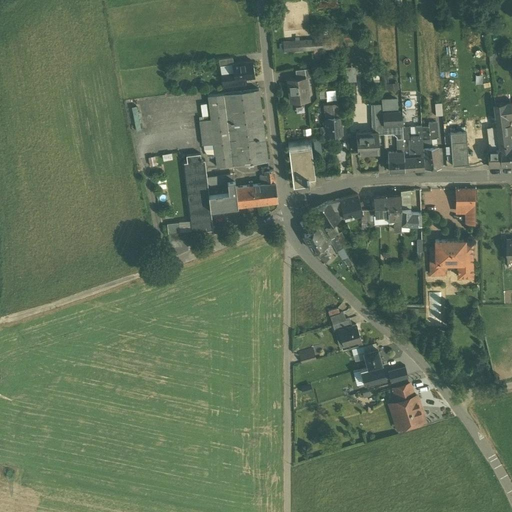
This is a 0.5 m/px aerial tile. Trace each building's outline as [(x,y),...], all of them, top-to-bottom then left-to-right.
[(336,39),(312,41),(312,50),(337,48),(336,39)] [(312,41),(283,43),(283,52),(312,50),(312,41)] [(504,53),(489,55),(490,63),(505,61),(504,53)] [(232,58),(219,59),(220,66),(232,64),(233,64),(232,58)] [(233,64),(232,64),(233,72),(234,79),(254,77),(252,61),(233,64)] [(346,80),(362,80),(362,67),(346,67),(346,80)] [(308,69),(295,70),(296,79),(305,78),(310,78),(308,69)] [(233,72),(221,74),(223,87),(232,85),(231,80),(234,79),(233,72)] [(296,79),(287,80),(288,86),(289,86),(291,102),(308,100),(305,78),(296,79)] [(259,89),(224,93),(233,165),(268,160),(259,89)] [(224,93),(208,95),(210,116),(211,119),(203,120),(199,120),(202,145),(214,143),(217,167),(233,165),(224,93)] [(380,106),(396,105),(396,97),(380,97),(380,106)] [(511,100),(496,103),(498,117),(496,117),(496,118),(508,117),(511,116),(511,100)] [(339,108),(325,109),(325,118),(340,117),(339,108)] [(403,111),(382,112),(383,119),(383,125),(404,124),(403,111)] [(340,117),(325,118),(326,127),(327,134),(327,135),(341,134),(340,117)] [(508,117),(496,118),(497,128),(500,147),(503,146),(511,145),(508,117)] [(383,119),(375,119),(376,132),(378,132),(378,134),(384,133),(383,125),(383,119)] [(436,122),(428,123),(429,127),(429,138),(437,138),(436,122)] [(415,126),(416,133),(410,133),(410,126),(410,138),(411,158),(423,158),(423,149),(421,126),(415,126)] [(429,127),(422,128),(424,149),(430,148),(429,138),(429,127)] [(497,128),(488,129),(490,149),(500,149),(500,147),(497,128)] [(376,132),(356,133),(357,153),(358,153),(358,152),(370,151),(370,152),(379,152),(378,134),(378,132),(376,132)] [(459,132),(450,133),(453,165),(468,164),(465,132),(459,132)] [(310,139),(288,142),(288,143),(289,142),(290,153),(294,184),(307,183),(307,185),(307,186),(309,186),(309,185),(308,185),(307,179),(308,179),(308,177),(313,176),(310,151),(309,140),(310,140),(310,139)] [(430,148),(424,149),(425,168),(439,167),(438,167),(437,148),(430,148)] [(511,148),(504,148),(502,149),(502,165),(511,164),(511,148)] [(490,149),(487,150),(488,164),(502,164),(502,149),(500,149),(490,149)] [(397,152),(388,152),(388,171),(405,170),(404,159),(404,151),(403,151),(397,152)] [(200,153),(186,155),(187,162),(202,160),(202,158),(201,158),(200,153)] [(411,158),(404,159),(405,170),(424,168),(423,158),(411,158)] [(187,162),(183,162),(191,230),(192,232),(213,229),(210,209),(207,186),(204,160),(202,160),(187,162)] [(235,180),(227,181),(227,183),(207,186),(210,209),(277,201),(275,182),(273,170),(269,170),(269,172),(265,172),(265,175),(260,176),(261,184),(252,185),(252,182),(249,182),(249,185),(235,187),(235,180)] [(476,189),(456,189),(456,205),(469,205),(469,211),(466,211),(466,222),(475,222),(474,197),(475,197),(476,197),(476,189)] [(400,194),(401,209),(410,208),(410,190),(401,191),(400,194)] [(357,194),(339,199),(341,207),(344,216),(353,214),(354,217),(361,215),(363,214),(361,210),(360,205),(363,205),(362,201),(359,202),(357,194)] [(400,194),(386,196),(388,214),(388,219),(401,218),(401,209),(400,194)] [(386,196),(373,197),(374,210),(374,215),(388,214),(386,196)] [(339,199),(333,201),(335,208),(337,208),(341,207),(339,199)] [(327,202),(313,209),(323,225),(324,227),(334,222),(337,220),(331,210),(335,208),(333,201),(327,202)] [(421,213),(410,213),(410,208),(401,209),(401,218),(401,223),(421,224),(421,213)] [(374,210),(368,210),(368,222),(368,224),(375,225),(376,219),(374,219),(374,215),(374,210)] [(401,218),(388,219),(388,221),(396,221),(394,222),(394,230),(401,230),(401,223),(401,218)] [(179,222),(167,223),(168,235),(180,234),(180,231),(179,222)] [(334,222),(324,227),(330,238),(337,234),(337,233),(339,233),(335,226),(336,226),(334,222)] [(342,245),(337,234),(330,238),(324,227),(323,225),(318,228),(327,243),(326,244),(327,245),(332,241),(337,250),(336,251),(343,245),(342,245)] [(318,228),(317,227),(304,235),(313,251),(314,251),(322,246),(326,244),(327,243),(318,228)] [(191,230),(180,231),(180,234),(181,243),(193,242),(192,232),(191,230)] [(341,232),(339,233),(337,233),(337,234),(342,245),(347,244),(341,232)] [(180,234),(168,235),(169,247),(181,246),(181,243),(180,234)] [(464,243),(464,239),(435,239),(435,248),(435,262),(450,262),(457,262),(458,275),(472,275),(471,243),(464,243)] [(330,254),(322,246),(314,251),(327,264),(333,257),(332,255),(330,257),(329,256),(330,254)] [(346,252),(343,246),(337,252),(333,257),(327,264),(335,271),(349,259),(346,252)] [(435,262),(435,248),(430,248),(430,273),(445,273),(445,267),(446,267),(449,264),(450,262),(435,262)] [(338,308),(328,311),(330,316),(340,313),(338,308)] [(340,313),(330,316),(332,323),(334,323),(346,319),(343,311),(340,313)] [(346,319),(334,323),(336,330),(342,328),(349,324),(352,325),(350,318),(346,319)] [(349,324),(342,328),(336,330),(334,323),(332,323),(339,347),(345,345),(344,344),(357,341),(361,340),(356,324),(352,325),(349,324)] [(359,347),(352,349),(353,355),(364,352),(363,346),(359,347)] [(312,348),(299,352),(302,362),(315,359),(312,348)] [(364,352),(367,363),(368,367),(381,363),(377,348),(364,352)] [(361,369),(365,383),(385,378),(381,363),(368,367),(361,369)] [(388,370),(391,382),(408,377),(405,365),(388,370)] [(410,383),(393,388),(397,400),(414,395),(410,383)] [(397,400),(390,403),(397,428),(424,419),(416,394),(397,400)]
